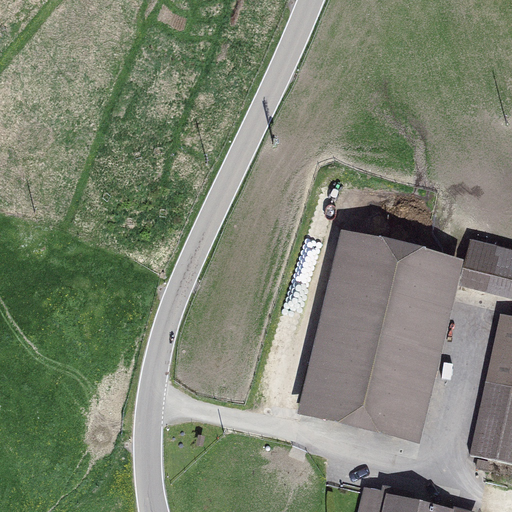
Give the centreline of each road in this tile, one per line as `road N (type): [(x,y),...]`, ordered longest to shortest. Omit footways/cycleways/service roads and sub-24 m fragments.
road 1 (tertiary): [(311,0),(166,326),(148,427),(155,511)]
road 2 (track): [(507,500),(419,463),(150,399)]
